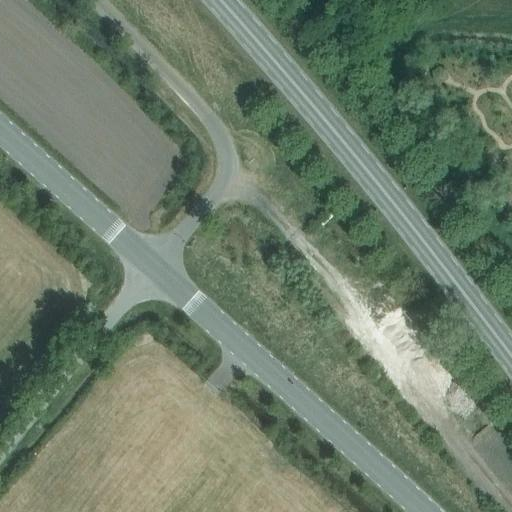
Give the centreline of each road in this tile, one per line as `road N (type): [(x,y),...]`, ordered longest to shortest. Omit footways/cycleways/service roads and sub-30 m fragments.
road 1 (primary): [(511,362),(318,111),(211,0)]
road 2 (unclassified): [(154,266),(227,172),(225,147),(185,88),(92,0)]
road 3 (unclassified): [(0,449),(154,266)]
road 4 (unclassified): [(154,266),(330,427)]
road 5 (unclassified): [(154,266),(0,129)]
road 6 (unclassified): [(422,511),(330,427)]
